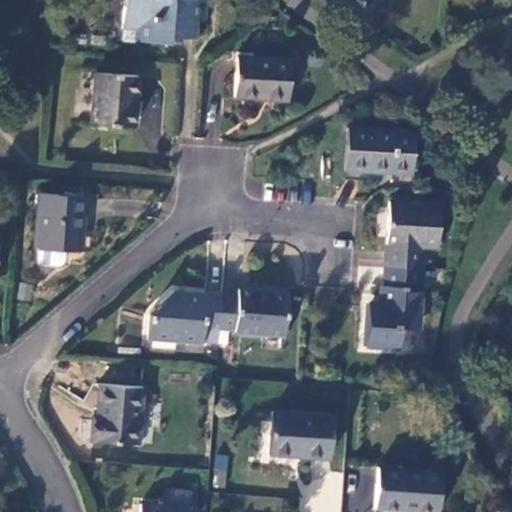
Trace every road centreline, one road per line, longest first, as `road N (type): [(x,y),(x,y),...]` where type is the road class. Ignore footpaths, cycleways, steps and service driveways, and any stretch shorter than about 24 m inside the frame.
road 1 (residential): [(2,388),(211,186)]
road 2 (residential): [(71,511),(2,388)]
road 3 (unknown): [(211,186),(347,218)]
